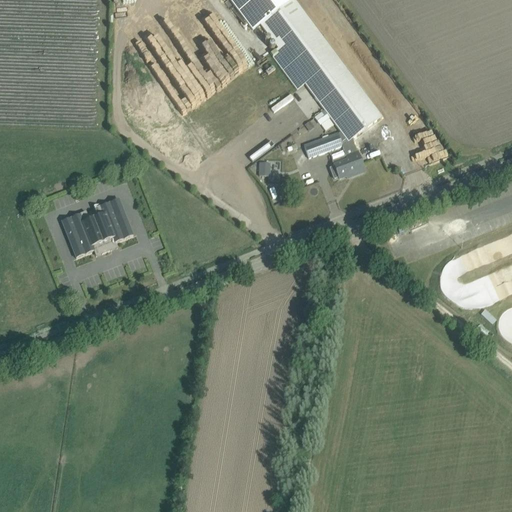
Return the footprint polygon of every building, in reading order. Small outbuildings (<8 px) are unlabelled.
[(375,110),(303,13),(293,0),(228,0),(252,31),(260,26),(270,37),(279,49),(270,56),(276,64),(296,91),(305,84),(325,111),(313,118),(319,127),(321,126),(325,132),(333,126),(329,120),(331,119),(342,133),(338,134),(304,147),(309,160),(343,147),(346,157),(332,162),(334,167),(339,180),(351,176),(351,178),(364,173),(352,140),(381,118),(375,110)] [(314,128),(310,122),(304,126),(309,132),(314,128)] [(273,143),(250,159),(253,164),(276,147),(273,143)] [(259,163),(259,177),(271,177),(271,163),(259,163)] [(133,237),(130,228),(119,201),(101,208),(101,207),(94,210),(97,216),(88,219),(86,213),(80,216),(62,223),(76,260),(94,252),(96,256),(117,248),(115,244),(133,237)] [(486,311),(482,315),(492,326),(497,322),(486,311)]
